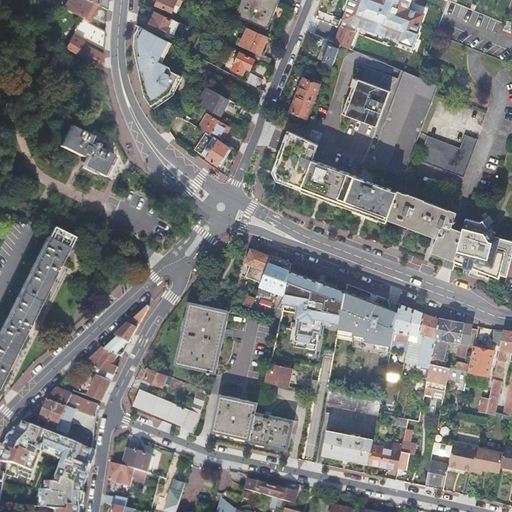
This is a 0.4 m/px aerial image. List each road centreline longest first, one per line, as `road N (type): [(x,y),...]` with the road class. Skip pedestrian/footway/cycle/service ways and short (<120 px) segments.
road 1 (residential): [(110,413),(214,454),(467,511)]
road 2 (tertiary): [(220,207),(511,319)]
road 3 (tertiary): [(220,207),(170,167),(132,114),(117,72),(121,0)]
road 4 (residential): [(0,421),(166,265),(179,262)]
road 5 (residential): [(220,207),(314,0)]
road 6 (track): [(0,19),(19,16),(22,23),(9,108),(41,177),(51,181)]
road 7 (residential): [(179,262),(180,283),(141,341),(110,413)]
